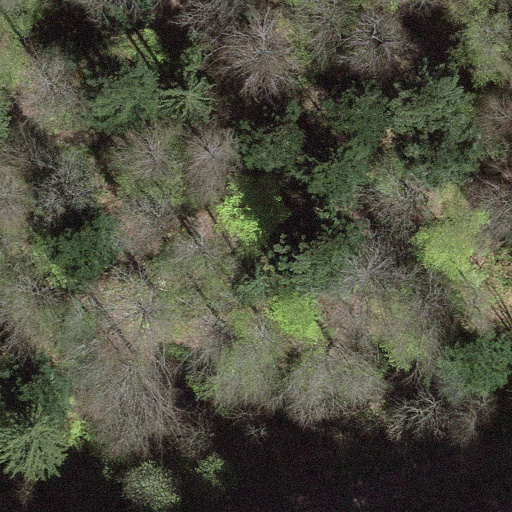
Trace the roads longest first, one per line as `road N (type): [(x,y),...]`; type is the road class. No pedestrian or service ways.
road 1 (track): [(292,511),(511,446)]
road 2 (track): [(374,0),(455,64),(511,90)]
